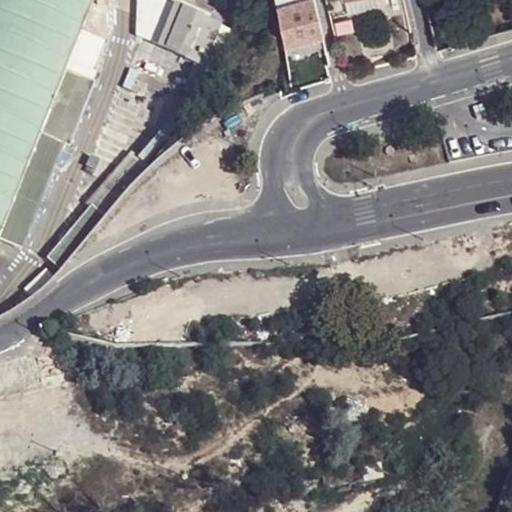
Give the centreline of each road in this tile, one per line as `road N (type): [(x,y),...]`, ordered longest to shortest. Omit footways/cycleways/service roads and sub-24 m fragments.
road 1 (tertiary): [(0,342),(122,267),(195,244),(279,234)]
road 2 (tertiary): [(335,222),(511,188)]
road 3 (tertiary): [(337,107),(303,116),(275,145),(279,234)]
road 4 (tertiary): [(335,222),(310,187),(304,150),(337,107)]
